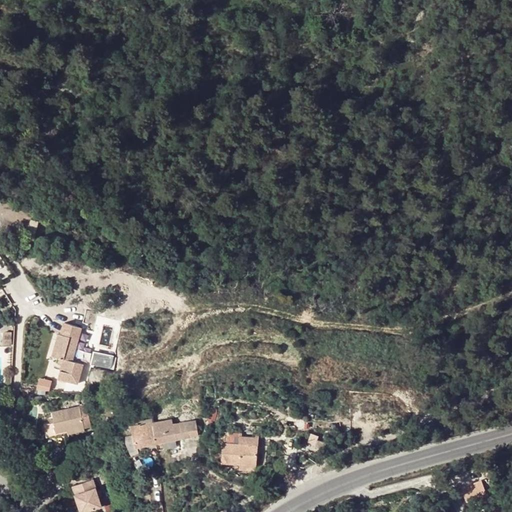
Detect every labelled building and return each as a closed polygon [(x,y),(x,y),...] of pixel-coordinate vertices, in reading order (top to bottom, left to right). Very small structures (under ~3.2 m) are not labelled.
[(316,15),(316,24),(326,24),(326,15),(316,15)] [(79,334),(80,328),(62,324),(59,335),(65,336),(66,331),(79,334)] [(100,330),(100,345),(107,345),(108,331),(100,330)] [(65,336),(59,335),(57,334),(51,357),(62,360),(57,379),(76,384),(81,365),(72,363),(79,334),(66,331),(65,336)] [(3,345),(10,346),(11,332),(3,332),(3,345)] [(42,376),(39,387),(51,390),(54,379),(42,376)] [(68,436),(67,432),(82,430),(83,430),(80,409),(52,412),(53,423),(43,424),(44,437),(68,436)] [(158,444),(165,442),(176,440),(173,424),(172,419),(154,422),(142,424),(131,426),(133,435),(136,448),(138,447),(158,444)] [(196,421),(173,424),(176,440),(199,436),(196,421)] [(314,432),(310,444),(318,447),(322,434),(314,432)] [(139,452),(138,447),(136,448),(133,435),(126,436),(126,445),(131,455),(139,452)] [(228,435),(227,443),(255,445),(256,437),(228,435)] [(166,449),(165,442),(158,444),(160,451),(166,449)] [(257,466),(258,445),(255,445),(227,443),(223,443),(222,463),(240,465),(257,466)] [(468,501),(490,495),(486,479),(463,485),(468,501)] [(69,490),(76,511),(91,511),(99,509),(89,482),(69,490)]
